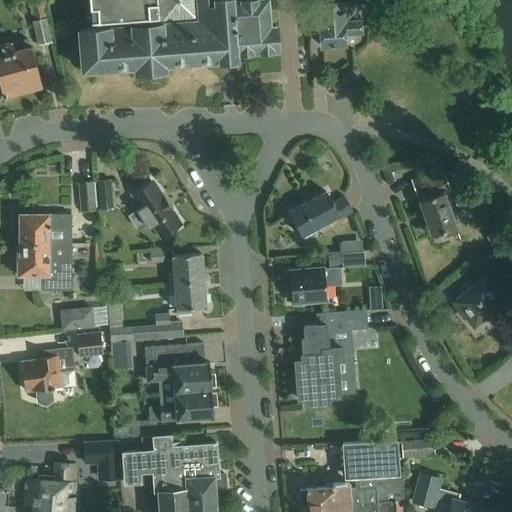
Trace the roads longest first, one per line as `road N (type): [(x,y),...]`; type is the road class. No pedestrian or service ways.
road 1 (residential): [(511,445),(436,365),(360,159),(344,136),(285,126)]
road 2 (residential): [(263,511),(236,211)]
road 3 (residential): [(0,154),(59,130),(177,129)]
